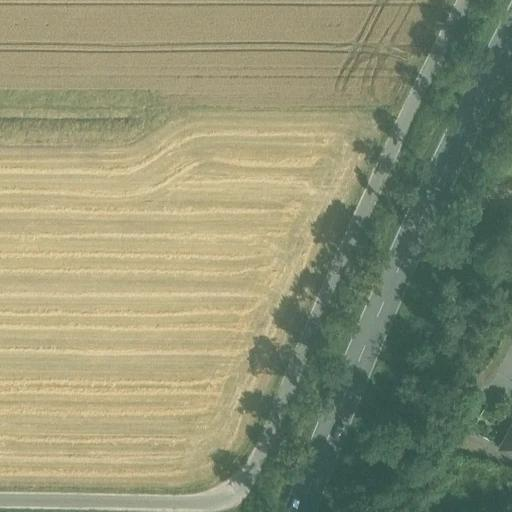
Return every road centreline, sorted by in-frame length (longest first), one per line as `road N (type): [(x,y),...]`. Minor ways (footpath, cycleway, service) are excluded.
road 1 (unclassified): [(463,0),(402,117),(238,494),(186,504),(0,501)]
road 2 (primary): [(297,511),(354,355),(511,21)]
